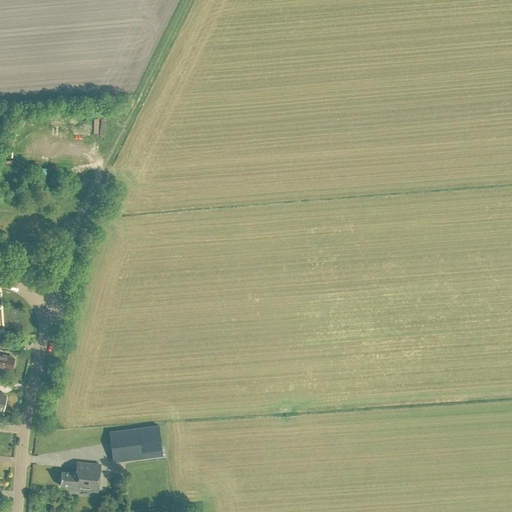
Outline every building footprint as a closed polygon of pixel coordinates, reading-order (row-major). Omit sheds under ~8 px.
[(98,122),(83,123),(84,136),(99,134),(98,122)] [(0,341),(8,341),(8,332),(0,332),(0,341)] [(6,356),(0,354),(0,367),(3,369),(4,368),(11,369),(11,367),(13,367),(14,364),(13,362),(14,358),(6,357),(6,356)] [(158,426),(109,432),(112,462),(162,455),(158,426)] [(88,464),(76,463),(75,473),(61,472),(60,485),(74,487),(74,489),(97,491),(100,465),(92,464),(91,465),(88,465),(88,464)]
